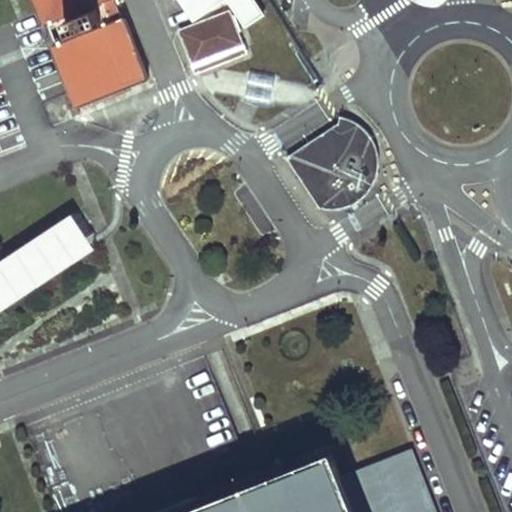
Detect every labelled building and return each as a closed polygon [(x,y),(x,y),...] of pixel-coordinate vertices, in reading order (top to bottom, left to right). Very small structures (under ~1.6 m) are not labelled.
[(35,0),(40,10),(78,108),(151,79),(127,17),(123,19),(116,0),(35,0)] [(255,0),(181,0),(195,19),(223,0),(229,0),(248,26),(265,14),(255,0)] [(241,34),(232,12),(185,31),(193,52),(200,49),(203,57),(235,45),(232,37),(241,34)] [(280,98),(280,76),(257,76),(258,99),(280,98)] [(340,115),(289,147),(327,208),(339,208),(353,204),(367,194),(368,192),(376,181),(380,166),(377,147),(370,133),(358,122),(340,115)] [(0,313),(113,239),(84,203),(0,259),(0,313)] [(179,511),(436,511),(412,450),(344,477),(334,451),(258,481),(179,511)]
